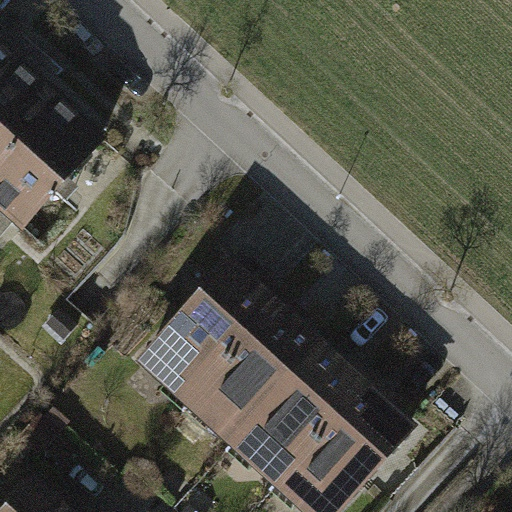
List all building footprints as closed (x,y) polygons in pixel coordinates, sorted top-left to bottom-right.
[(0,96),(21,73),(0,55),(0,96)] [(0,96),(0,157),(50,98),(21,73),(0,96)] [(0,157),(0,218),(80,124),(50,98),(0,157)] [(0,218),(0,227),(26,249),(110,149),(80,124),(0,218)] [(127,375),(175,416),(262,314),(214,273),(127,375)] [(175,416),(223,457),(310,355),(262,314),(175,416)] [(223,457),(271,498),(358,396),(310,355),(223,457)] [(271,498),(288,511),(342,511),(406,437),(358,396),(271,498)] [(0,511),(60,511),(25,482),(0,511)]
